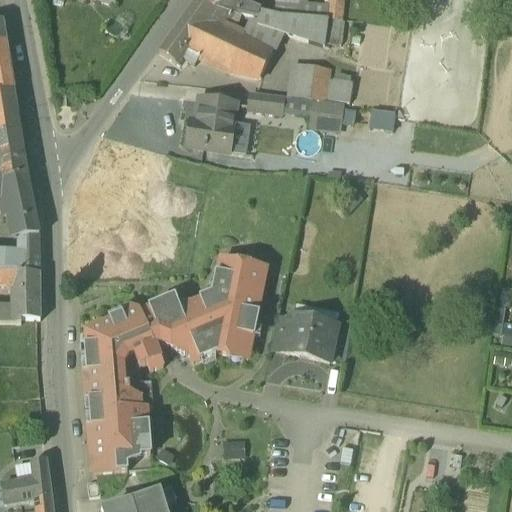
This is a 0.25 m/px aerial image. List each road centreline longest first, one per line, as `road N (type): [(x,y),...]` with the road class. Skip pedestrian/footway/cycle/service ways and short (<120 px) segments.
road 1 (tertiary): [(66,511),(54,433),(53,210)]
road 2 (residential): [(189,0),(93,127),(53,210)]
road 3 (tertiary): [(53,210),(16,0)]
